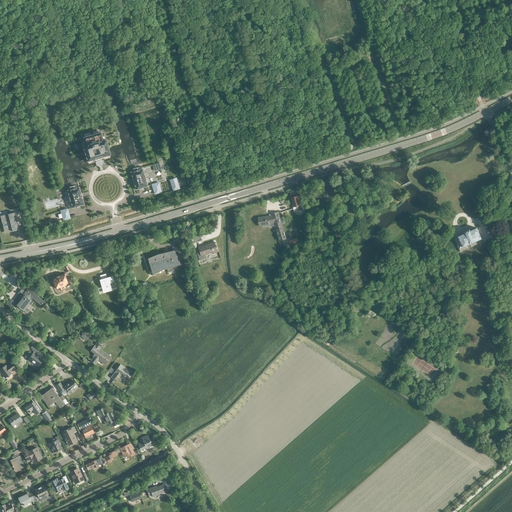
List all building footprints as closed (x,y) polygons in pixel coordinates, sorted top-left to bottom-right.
[(85,154),(87,161),(94,159),(94,160),(95,160),(103,157),(110,155),(108,148),(106,139),(103,140),(100,133),(83,138),(85,145),(83,146),(85,154)] [(133,168),(133,172),(131,172),(132,178),(134,184),(136,190),(140,188),(143,188),(147,186),(146,181),(147,181),(145,174),(144,174),(142,169),(140,170),(139,167),(133,168)] [(177,179),(170,181),(173,191),(180,189),(177,179)] [(159,183),(152,185),(155,194),(161,192),(159,183)] [(70,190),(67,191),(69,196),(68,196),(70,203),(71,203),(72,208),(77,207),(79,206),(84,205),(82,199),(83,199),(81,193),(80,193),(79,187),(76,188),(75,185),(69,187),(70,190)] [(298,205),(300,205),(298,196),(292,198),(293,204),(292,204),(294,212),(297,211),(296,206),(298,205)] [(70,219),(67,209),(61,211),(63,220),(70,219)] [(282,228),(278,211),(271,213),(272,216),(268,216),(257,217),(259,226),(269,224),(269,223),(274,222),(276,230),(279,241),(287,238),(283,228),(282,228)] [(12,231),(19,230),(15,212),(8,214),(8,216),(2,217),(3,223),(8,222),(9,226),(7,226),(8,232),(12,231)] [(477,228),(470,231),(470,229),(464,232),(464,233),(458,236),(454,238),(459,248),(460,252),(467,249),(466,246),(470,244),(471,247),(477,244),(476,241),(482,239),(477,228)] [(198,248),(199,251),(197,252),(199,261),(205,259),(204,255),(213,252),(213,254),(217,252),(214,242),(198,248)] [(178,261),(183,259),(182,255),(176,258),(173,252),(158,255),(150,259),(153,272),(162,268),(166,266),(178,263),(178,261)] [(65,276),(67,275),(66,272),(52,278),(57,288),(60,287),(61,289),(66,287),(65,285),(68,284),(65,276)] [(115,288),(112,276),(107,277),(106,273),(100,275),(102,283),(106,282),(107,284),(106,284),(107,290),(115,288)] [(41,305),(44,301),(34,293),(35,292),(28,287),(21,297),(19,296),(14,303),(22,310),(32,298),(41,305)] [(86,341),(90,337),(84,332),(81,336),(86,341)] [(105,364),(110,357),(99,349),(103,344),(98,340),(91,350),(95,353),(93,356),(94,356),(90,361),(95,364),(99,360),(105,364)] [(27,358),(29,359),(28,360),(34,364),(34,363),(38,366),(42,360),(38,357),(39,357),(34,353),(37,350),(32,346),(30,349),(34,352),(33,353),(31,353),(27,358)] [(10,372),(15,369),(11,363),(6,367),(5,365),(0,368),(0,371),(5,378),(11,373),(10,372)] [(126,380),(132,373),(120,364),(114,371),(118,374),(117,375),(118,376),(119,375),(126,380)] [(59,383),(56,385),(61,393),(65,390),(66,392),(72,388),(73,389),(77,386),(73,380),(69,383),(68,382),(62,387),(59,383)] [(52,388),(41,396),(48,406),(55,401),(60,407),(64,405),(52,388)] [(92,390),(86,396),(90,400),(96,394),(92,390)] [(66,406),(65,406),(68,411),(72,408),(62,395),(60,397),(63,402),(66,406)] [(36,414),(41,411),(35,404),(34,405),(32,402),(25,408),(28,413),(29,412),(29,413),(30,412),(30,411),(33,410),(36,414)] [(105,425),(113,421),(109,413),(105,414),(102,408),(96,411),(98,415),(100,414),(101,416),(103,415),(106,420),(103,421),(105,425)] [(12,426),(22,420),(17,413),(8,420),(12,426)] [(88,419),(77,425),(80,430),(81,429),(82,430),(81,430),(85,437),(94,433),(90,426),(89,425),(90,425),(93,423),(90,418),(88,419)] [(74,426),(63,431),(66,436),(63,437),(67,444),(68,446),(74,443),(77,441),(73,433),(77,431),(74,426)] [(140,450),(152,445),(147,435),(141,438),(143,441),(137,444),(140,450)] [(58,443),(61,442),(58,436),(55,438),(56,440),(50,443),(54,452),(61,449),(58,443)] [(15,450),(18,447),(14,440),(10,442),(15,450)] [(130,457),(134,454),(129,444),(120,448),(124,456),(129,454),(130,457)] [(33,463),(42,458),(36,448),(28,452),(27,449),(22,452),(27,462),(31,460),(33,463)] [(103,458),(100,459),(101,463),(104,461),(105,464),(111,461),(110,459),(117,455),(114,451),(107,454),(108,456),(103,458)] [(19,469),(24,467),(19,456),(10,460),(15,470),(18,468),(19,469)] [(98,466),(97,466),(101,464),(99,459),(95,461),(95,460),(85,465),(88,469),(93,467),(94,468),(98,466)] [(77,469),(70,472),(75,482),(84,478),(82,474),(85,473),(83,470),(79,472),(77,469)] [(53,487),(50,489),(53,495),(56,494),(55,492),(56,492),(59,490),(60,489),(62,488),(64,491),(68,488),(63,478),(59,480),(59,482),(57,483),(55,480),(50,482),(53,487)] [(37,494),(33,496),(36,502),(40,500),(39,499),(48,494),(44,485),(35,489),(37,494)] [(156,495),(166,491),(163,485),(155,488),(154,487),(146,490),(148,495),(151,493),(153,497),(156,496),(156,495)] [(36,502),(33,496),(29,498),(27,493),(18,498),(22,506),(32,501),(33,503),(36,502)] [(141,498),(139,493),(130,496),(132,502),(141,498)] [(8,511),(14,509),(11,503),(7,505),(5,506),(4,504),(0,506),(0,511),(2,511),(8,511)]
